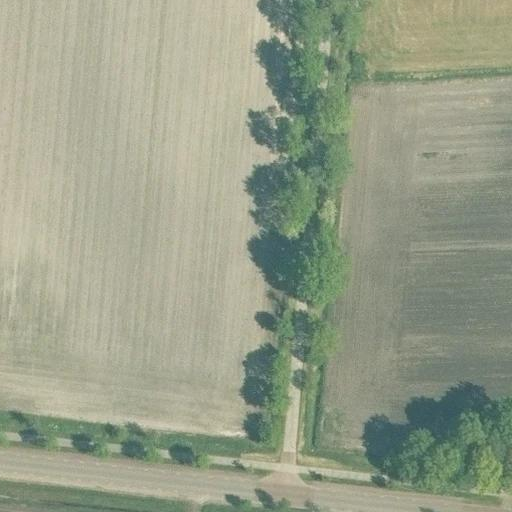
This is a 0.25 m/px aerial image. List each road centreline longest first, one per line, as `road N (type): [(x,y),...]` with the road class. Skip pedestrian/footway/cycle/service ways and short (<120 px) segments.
road 1 (unclassified): [(284,499),(328,0)]
road 2 (tertiary): [(284,499),(0,464)]
